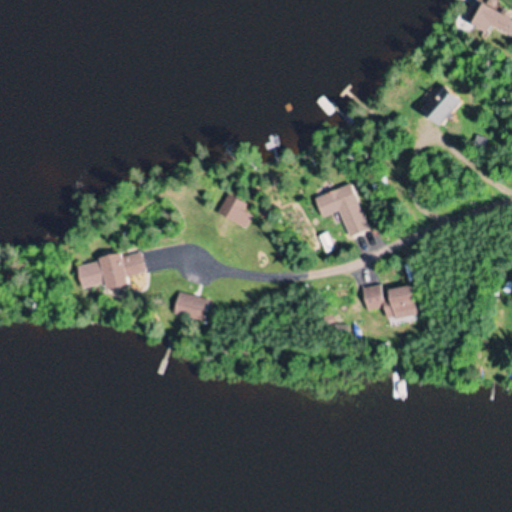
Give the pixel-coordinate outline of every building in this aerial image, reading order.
[(511,28),(511,17),(481,0),(477,0),(466,20),(488,33),(493,24),(509,34),(511,28)] [(442,126),(464,101),(444,84),(422,110),(442,126)] [(370,229),(352,185),(316,200),(323,218),(340,211),(351,237),(370,229)] [(100,260),(102,267),(86,271),(91,292),(149,278),(142,250),(100,260)] [(418,315),(413,285),(385,290),(383,284),(364,287),(369,311),(386,308),(388,321),(418,315)] [(206,322),(210,301),(178,296),(174,316),(206,322)]
